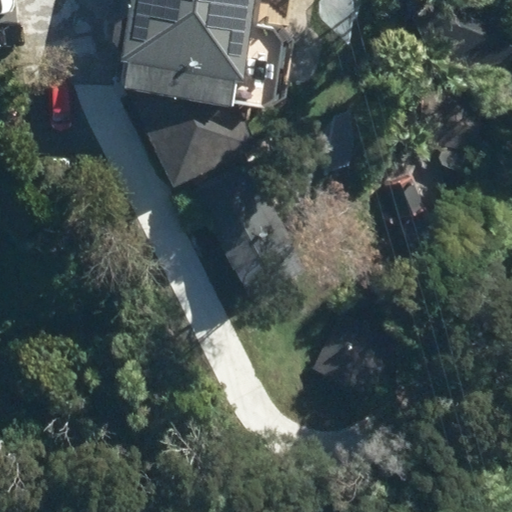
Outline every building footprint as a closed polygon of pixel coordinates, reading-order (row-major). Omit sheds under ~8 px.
[(147,181),(231,139),(198,73),(211,0),(91,0),(78,75),(105,80),(147,181)] [(445,96),(411,93),(405,139),(440,144),(445,96)] [(212,262),(271,235),(235,155),(176,182),(212,262)] [(412,205),(403,173),(366,184),(376,215),(412,205)] [(382,332),(333,310),(307,366),(357,388),(382,332)]
